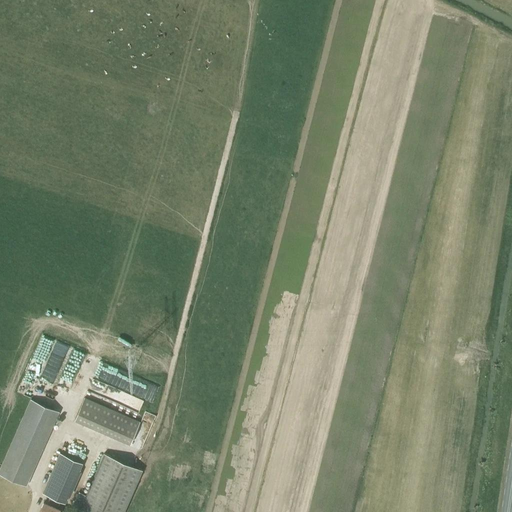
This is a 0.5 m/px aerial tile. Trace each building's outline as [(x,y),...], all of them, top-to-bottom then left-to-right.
[(58,387),(70,392),(85,352),(73,347),(58,387)] [(75,420),(130,445),(140,422),(85,398),(75,420)] [(0,473),(26,486),(59,412),(31,399),(0,468),(0,473)] [(260,458),(264,431),(251,428),(247,456),(260,458)] [(47,503),(44,502),(39,511),(58,511),(60,509),(57,508),(60,500),(65,502),(83,463),(60,453),(43,493),(50,496),(47,503)] [(123,511),(142,471),(104,453),(80,509),(86,511),(123,511)]
